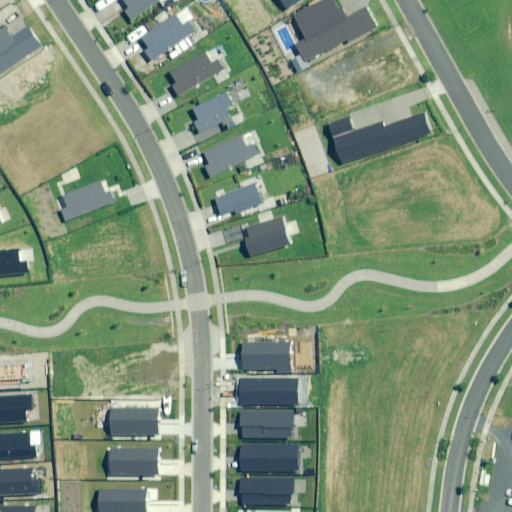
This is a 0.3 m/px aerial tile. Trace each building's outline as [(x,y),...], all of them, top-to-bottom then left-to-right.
[(123,0),(130,8),(125,12),(131,21),(159,1),(158,0),(123,0)] [(280,0),(286,9),(299,0),(280,0)] [(297,44),(306,61),(375,25),(365,7),(343,18),(333,0),(325,0),(294,16),(306,40),(297,44)] [(182,26),(174,15),(142,38),(149,48),(145,51),(151,59),(193,30),(188,22),(182,26)] [(0,74),(40,48),(27,27),(11,37),(4,27),(0,29),(0,74)] [(172,86),(177,95),(224,68),(219,60),(212,64),(205,53),(171,72),(177,83),(172,86)] [(194,122),(200,132),(230,117),(225,109),(231,105),(225,94),(194,110),(199,119),(194,122)] [(333,139),(341,163),(429,132),(422,114),(384,127),(382,121),(333,139)] [(350,117),(328,125),(332,137),(354,129),(350,117)] [(205,165),(211,177),(259,153),(255,143),(247,147),(241,135),(205,154),(210,163),(205,165)] [(61,209),(65,221),(114,202),(110,192),(104,195),(99,182),(64,196),(68,207),(61,209)] [(254,184),(215,200),(221,214),(234,209),(236,213),(262,203),(254,184)] [(290,244),(282,218),(249,229),(251,237),(246,239),(251,257),(290,244)] [(18,250),(0,251),(0,275),(27,273),(26,263),(19,264),(18,250)] [(290,343),(242,344),(243,371),(291,370),(290,343)] [(297,378),(241,379),(241,405),(297,404),(297,378)] [(0,424),(25,423),(25,409),(32,409),(31,395),(0,397),(0,424)] [(156,410),(112,411),(112,436),(157,436),(156,410)] [(290,412),(240,412),(241,426),(243,426),(243,438),(291,438),(290,412)] [(29,434),(0,435),(0,459),(36,458),(36,446),(30,446),(29,434)] [(298,445),(242,446),(242,471),(298,470),(298,445)] [(157,451),(109,452),(110,476),(157,475),(157,451)] [(0,471),(0,495),(40,494),(39,480),(31,480),(30,470),(0,471)] [(293,480),(241,480),(241,505),(291,504),(291,494),(293,494),(293,480)] [(144,511),(144,490),(100,491),(100,511),(144,511)]
